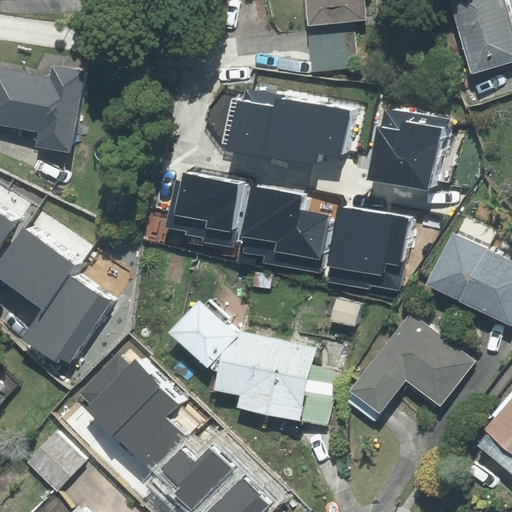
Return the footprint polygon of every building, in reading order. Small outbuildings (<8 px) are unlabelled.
[(319,0),(321,22),(376,18),(375,0),(319,0)] [(511,0),(463,0),(483,68),(511,59),(511,0)] [(362,34),(320,35),(321,72),(363,71),(362,34)] [(97,64),(58,59),(56,72),(0,63),(0,121),(48,129),(46,142),(85,148),(97,64)] [(315,228),(312,273),(366,276),(369,232),(392,233),(397,136),(384,135),(386,92),(344,90),(340,163),(315,162),(312,228),(315,228)] [(0,242),(29,189),(0,172),(0,242)] [(58,207),(36,193),(22,214),(45,228),(58,207)] [(511,217),(479,201),(464,230),(460,228),(436,276),(511,313),(511,254),(496,246),(511,217)] [(37,297),(3,265),(0,268),(0,301),(18,318),(37,297)] [(221,359),(236,345),(226,385),(250,391),(247,403),(333,424),(346,370),(321,364),(326,343),(243,323),(240,319),(254,307),(228,280),(184,321),(221,359)] [(342,294),(337,317),(362,323),(367,299),(342,294)] [(417,309),(353,396),(384,419),(415,376),(451,403),(484,358),(417,309)] [(0,397),(15,381),(0,367),(0,397)] [(488,441),(511,460),(511,402),(497,422),(501,425),(488,441)] [(91,459),(60,427),(30,456),(61,488),(91,459)] [(162,498),(175,511),(228,511),(265,477),(227,437),(162,498)] [(94,511),(85,502),(78,510),(59,490),(34,511),(94,511)]
